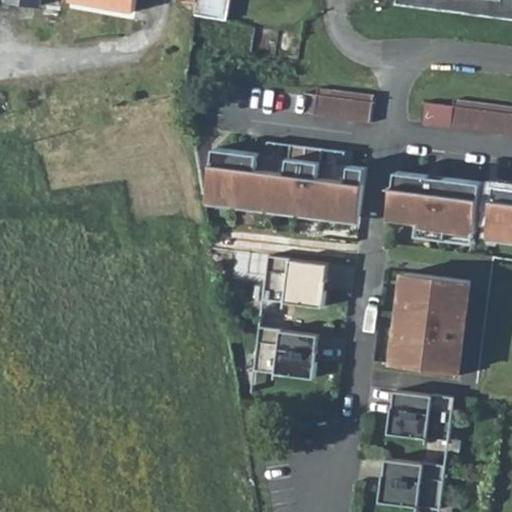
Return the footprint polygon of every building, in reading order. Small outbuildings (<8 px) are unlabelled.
[(19,0),(39,3),(39,0),(73,0),(73,1),(137,11),(138,0),(19,0)] [(229,0),(195,0),(195,2),(195,12),(226,17),(229,0)] [(511,0),(403,0),(511,13),(511,0)] [(374,96),(318,88),(316,99),(314,115),(370,123),(374,96)] [(511,107),(456,100),(455,106),(453,127),(511,134),(511,107)] [(455,106),(427,103),(425,124),(453,127),(455,106)] [(259,151),(214,146),(209,192),(361,212),(367,165),(351,163),(349,178),(319,174),(323,146),(291,142),(287,170),(257,166),(259,151)] [(214,146),(195,143),(200,173),(203,192),(209,192),(214,146)] [(397,169),(391,216),(420,219),(420,224),(477,231),(483,180),(397,169)] [(511,183),(495,182),(489,228),(511,231),(511,183)] [(292,257),(269,254),(264,296),(324,305),(326,289),(320,288),(321,277),(326,278),(329,263),(292,258),(292,257)] [(470,278),(409,271),(397,363),(458,370),(470,278)] [(282,328),(260,325),(254,367),(314,376),(316,360),(310,359),(312,348),(317,349),(319,334),(282,329),(282,328)] [(392,416),(390,432),(450,439),(455,395),(434,393),(434,394),(395,389),(394,406),(399,406),(398,417),(392,416)] [(389,486),(383,485),(381,501),(442,508),(447,465),(426,462),(426,463),(388,458),(386,475),(391,475),(389,486)]
